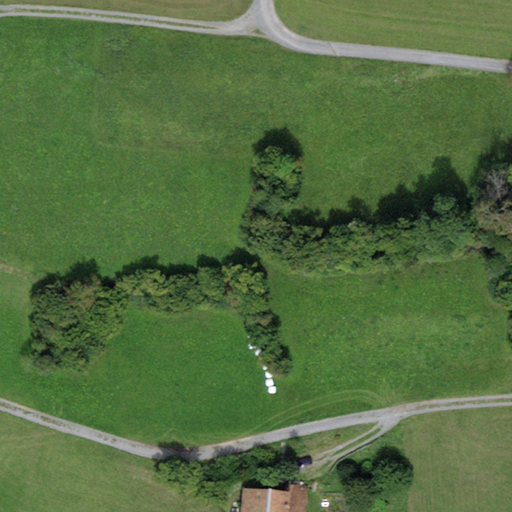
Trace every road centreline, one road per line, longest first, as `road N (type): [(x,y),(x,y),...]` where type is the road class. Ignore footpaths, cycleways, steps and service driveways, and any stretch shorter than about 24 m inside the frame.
road 1 (track): [(511,400),(406,410),(195,455),(131,450),(0,404)]
road 2 (unclassified): [(511,69),(303,43),(270,27),(262,0)]
road 3 (track): [(265,19),(235,31),(0,14)]
road 4 (track): [(406,410),(369,437),(289,471)]
